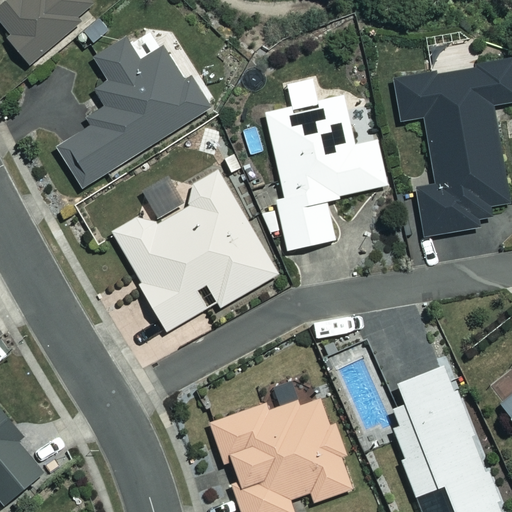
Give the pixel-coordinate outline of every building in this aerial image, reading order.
[(28,63),(78,21),(76,18),(94,3),(92,0),(6,0),(0,5),(0,23),(8,34),(6,36),(28,63)] [(422,0),(382,0),(381,14),(421,18),(422,0)] [(81,116),(88,127),(55,148),(81,189),(208,108),(187,74),(181,78),(150,31),(127,45),(118,32),(87,51),(106,80),(94,88),(103,102),(81,116)] [(433,50),(436,72),(393,79),(399,121),(422,118),(432,183),(414,186),(421,238),(475,230),(474,220),(490,217),(488,207),(510,204),(495,107),(511,104),(511,61),(479,66),(476,43),(433,50)] [(353,144),(342,94),(265,112),(283,196),(276,198),(287,248),(334,238),(325,198),(387,184),(377,139),(353,144)] [(197,286),(205,282),(218,305),(276,274),(219,168),(175,192),(164,170),(138,184),(152,211),(113,233),(164,329),(207,306),(197,286)] [(403,458),(399,459),(411,495),(443,484),(452,511),(499,511),(447,362),(395,380),(403,403),(391,407),(397,424),(391,425),(403,458)] [(511,391),(499,402),(511,418),(511,391)] [(211,420),(222,456),(229,454),(237,479),(231,481),(240,511),(293,511),(288,496),(309,489),(313,500),(354,487),(333,423),(328,424),(318,394),(275,408),(272,400),(211,420)] [(0,404),(0,500),(2,503),(45,467),(19,437),(24,433),(0,404)]
